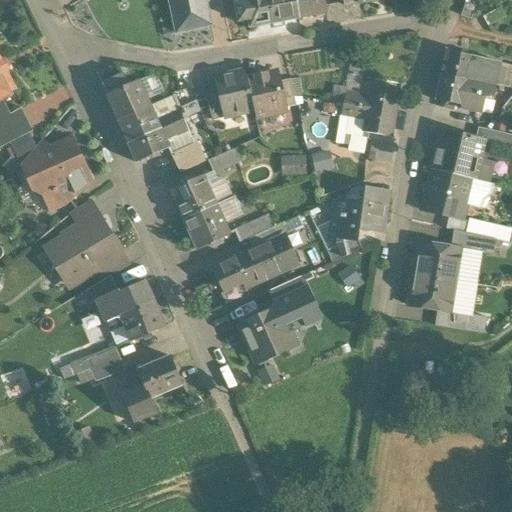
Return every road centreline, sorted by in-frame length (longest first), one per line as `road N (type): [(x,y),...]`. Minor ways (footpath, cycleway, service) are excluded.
road 1 (residential): [(60,42),(224,406)]
road 2 (residential): [(435,28),(418,23),(237,57),(153,58),(60,42)]
road 3 (residential): [(379,342),(435,28)]
